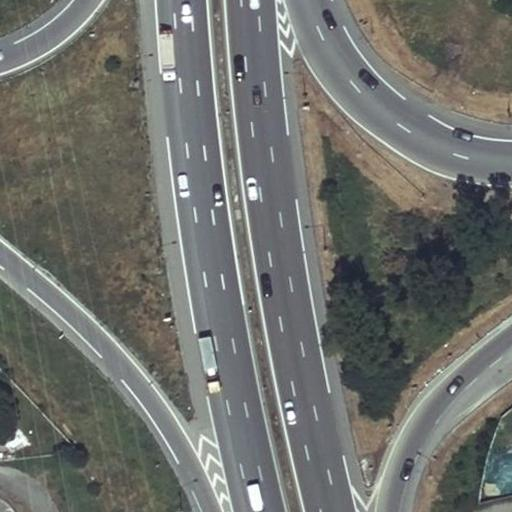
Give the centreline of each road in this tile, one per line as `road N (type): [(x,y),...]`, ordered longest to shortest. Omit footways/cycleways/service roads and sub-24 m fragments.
road 1 (motorway): [(331,511),(278,253),(250,0)]
road 2 (motorway): [(183,0),(206,234),(262,511)]
road 3 (motorway): [(0,252),(119,356),(163,416),(213,511)]
road 4 (motorway): [(511,162),(465,156),(406,129),(345,73),(307,0)]
road 5 (motorway): [(390,511),(419,431),(458,383),(511,339)]
